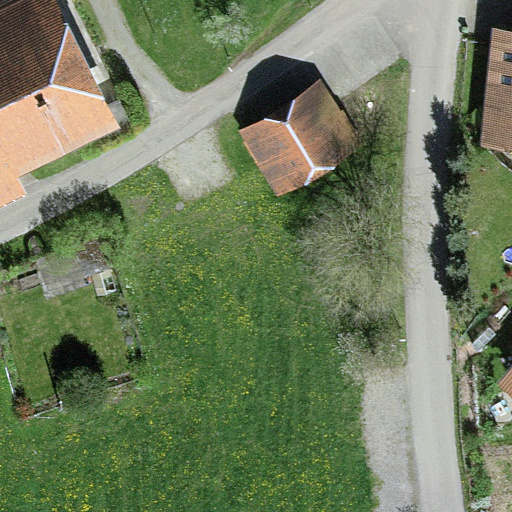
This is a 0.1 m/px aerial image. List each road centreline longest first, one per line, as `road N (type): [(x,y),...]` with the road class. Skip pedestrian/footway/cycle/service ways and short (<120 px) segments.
road 1 (residential): [(447,0),(429,58),(421,237),(437,511)]
road 2 (residential): [(348,0),(171,127),(0,223)]
